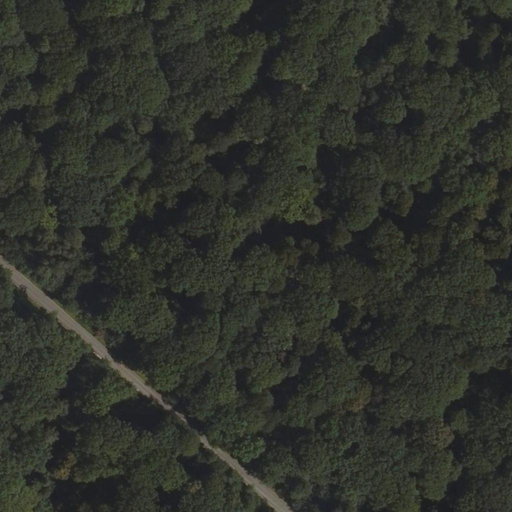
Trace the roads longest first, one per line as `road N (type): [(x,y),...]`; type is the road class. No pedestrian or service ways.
road 1 (track): [(198,0),(31,511)]
road 2 (unclassified): [(286,511),(0,260)]
